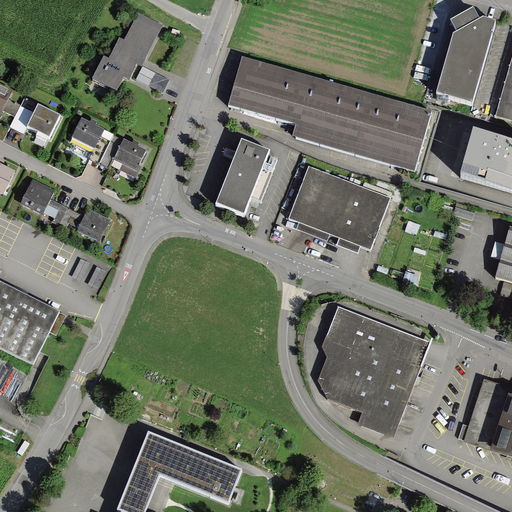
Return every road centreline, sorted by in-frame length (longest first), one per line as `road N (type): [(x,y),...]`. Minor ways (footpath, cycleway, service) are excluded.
road 1 (residential): [(305,265),(285,338),(305,408),(359,456),(478,511)]
road 2 (residential): [(5,511),(102,345),(148,220)]
road 3 (residential): [(152,207),(228,0)]
road 4 (residential): [(465,327),(378,511)]
road 5 (residential): [(465,327),(305,265)]
road 6 (residential): [(148,220),(0,147)]
road 7 (residential): [(305,265),(152,207)]
